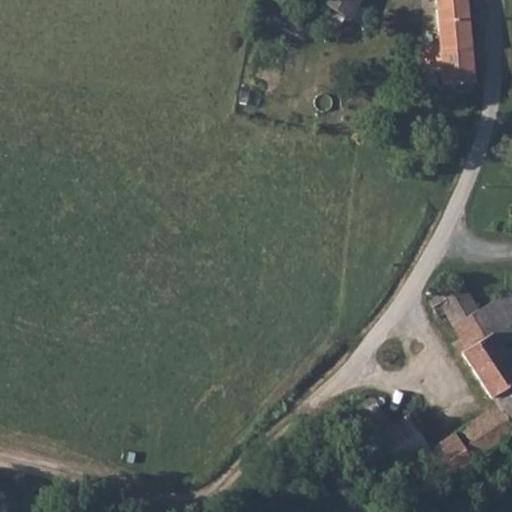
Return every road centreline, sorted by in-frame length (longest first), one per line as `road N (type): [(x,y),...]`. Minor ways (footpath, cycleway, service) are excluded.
road 1 (unclassified): [(497,0),(494,97),(448,222),(410,295),(327,395)]
road 2 (track): [(191,499),(0,474)]
road 3 (track): [(327,395),(216,489),(191,499)]
road 4 (track): [(327,395),(357,496),(370,511)]
